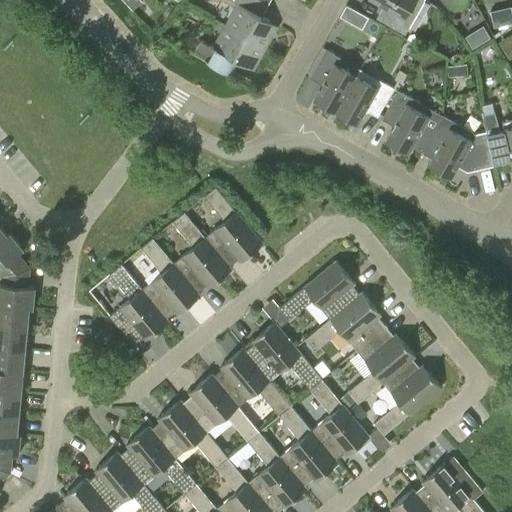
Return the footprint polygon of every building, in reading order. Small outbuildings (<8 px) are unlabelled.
[(141,1),(140,0),(128,0),(126,3),(131,9),(141,1)] [(405,33),(423,0),(372,0),(382,5),(384,10),(379,19),(405,33)] [(239,4),(227,26),(263,47),(275,25),(239,4)] [(506,4),(486,9),(490,27),(510,22),(506,4)] [(340,16),(347,19),(349,21),(355,10),(346,5),(340,16)] [(250,68),(263,47),(227,26),(215,48),(200,40),(192,53),(221,69),(229,56),(250,68)] [(483,26),(465,37),(472,48),(490,37),(483,26)] [(511,28),(495,42),(508,58),(511,54),(511,28)] [(313,100),(335,112),(356,74),(350,71),(347,62),(325,49),(311,75),(320,80),(321,84),(313,100)] [(448,65),(449,75),(467,73),(466,63),(448,65)] [(362,78),(356,74),(335,112),(356,124),(365,109),(369,108),(379,113),(393,88),(371,75),(362,78)] [(407,153),(411,146),(423,152),(444,114),(419,102),(397,90),(383,116),(392,121),(393,125),(385,140),(407,153)] [(511,118),(500,121),(497,119),(495,113),(483,116),(485,125),(484,125),(485,131),(491,154),(493,162),(510,158),(511,166),(511,118)] [(477,133),(444,114),(423,152),(433,158),(429,164),(452,177),(456,170),(466,176),(469,172),(475,176),(478,170),(478,169),(493,165),(491,154),(485,131),(477,133)] [(224,220),(204,236),(229,266),(238,259),(240,261),(263,243),(215,186),(203,195),(224,220)] [(193,246),(173,262),(198,292),(207,285),(209,287),(231,269),(229,266),(204,236),(184,211),(172,221),(193,246)] [(0,226),(0,241),(10,233),(7,235),(0,226)] [(23,249),(10,233),(0,241),(0,272),(3,276),(29,268),(18,254),(23,249)] [(161,272),(142,288),(166,318),(175,311),(177,313),(200,295),(198,292),(173,262),(152,238),(140,247),(161,272)] [(274,321),(276,324),(286,316),(289,319),(313,298),(330,318),(362,292),(359,293),(352,284),(354,282),(336,260),(279,307),(273,298),(262,307),(274,322),(274,321)] [(168,321),(166,318),(142,288),(121,264),(109,273),(130,298),(109,315),(114,321),(134,345),(144,337),(146,339),(168,321)] [(28,286),(29,268),(3,276),(2,283),(0,283),(0,304),(33,307),(35,286),(28,286)] [(314,351),(339,330),(356,350),(386,325),(378,316),(380,314),(362,292),(330,318),(305,339),(314,351)] [(0,325),(27,328),(29,307),(33,307),(0,304),(0,325)] [(321,379),(303,357),(296,348),(276,324),(274,321),(274,322),(251,340),(254,342),(245,350),(244,350),(269,380),(289,364),(310,389),(321,379)] [(0,346),(25,349),(27,328),(0,325),(0,346)] [(382,382),(412,357),(415,355),(396,333),(394,335),(386,325),(356,350),(373,371),(339,398),(347,407),(356,400),(358,403),(383,382),(382,382)] [(0,368),(23,370),(25,349),(0,346),(0,368)] [(220,366),(222,368),(213,376),(238,406),(258,389),(278,414),(290,405),(269,380),(244,350),(245,350),(243,347),(220,366)] [(422,364),(420,366),(412,357),(382,382),(383,382),(399,402),(374,423),(383,434),(441,387),(422,364)] [(0,389),(21,391),(23,370),(0,368),(0,389)] [(189,392),(191,394),(182,402),(181,402),(206,432),(207,432),(226,415),(247,440),(258,431),(238,406),(213,376),(211,373),(189,392)] [(346,454),(369,436),(321,379),(310,389),(330,413),(311,430),(310,430),(335,460),(344,452),(346,454)] [(0,410),(19,412),(21,391),(0,389),(0,410)] [(157,418),(159,420),(150,428),(175,458),(195,441),(215,466),(227,457),(207,432),(206,432),(181,402),(182,402),(180,399),(157,418)] [(366,414),(357,404),(351,409),(359,420),(366,414)] [(315,481),(337,462),(335,460),(310,430),(311,430),(290,405),(278,414),(299,439),(279,456),(303,486),(304,486),(313,478),(315,481)] [(19,412),(0,410),(0,431),(20,434),(17,433),(19,412)] [(126,444),(128,446),(119,454),(118,454),(143,484),(144,484),(163,467),(184,492),(196,483),(175,458),(150,428),(148,425),(126,444)] [(11,454),(18,455),(20,434),(0,431),(0,467),(10,472),(11,454)] [(283,506),(306,488),(304,486),(303,486),(279,456),(258,431),(247,440),(267,465),(248,482),(247,482),(271,511),(272,511),(273,511),(282,504),(283,506)] [(255,451),(248,442),(229,458),(236,467),(255,451)] [(96,472),(87,480),(112,510),(132,493),(147,511),(160,511),(164,509),(144,484),(143,484),(118,454),(119,454),(117,451),(94,470),(96,472)] [(272,511),(273,511),(272,511),(271,511),(247,482),(248,482),(227,457),(215,466),(236,491),(216,508),(219,511),(272,511)] [(423,483),(414,491),(430,511),(461,511),(463,511),(464,511),(484,511),(473,498),(482,491),(463,468),(454,475),(443,463),(421,481),(423,483)] [(0,489),(0,480),(10,472),(0,467),(0,489)] [(114,511),(112,510),(87,480),(86,477),(63,496),(65,498),(48,511),(114,511)] [(219,511),(216,508),(196,483),(184,492),(200,511),(219,511)] [(392,509),(388,511),(430,511),(414,491),(412,488),(390,507),(392,509)]
